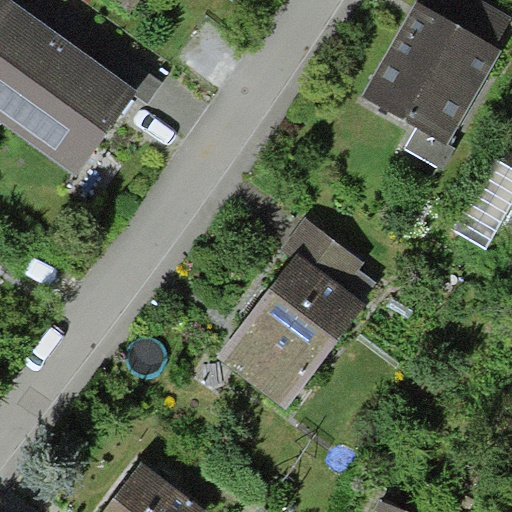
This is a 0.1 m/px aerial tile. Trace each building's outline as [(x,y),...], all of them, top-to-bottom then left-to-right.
[(0,0),(0,108),(3,111),(61,30),(18,0),(0,0)] [(511,39),(511,9),(494,0),(421,0),(371,93),(420,119),(407,144),(444,164),(511,39)] [(74,162),(133,82),(61,30),(3,111),(74,162)] [(504,237),(511,217),(511,156),(500,152),(471,224),(504,237)] [(365,259),(307,215),(288,240),(298,248),(237,328),(257,343),(240,364),(288,400),(369,294),(350,279),(365,259)] [(202,511),(210,502),(145,454),(101,511),(202,511)] [(433,511),(385,494),(377,511),(433,511)]
